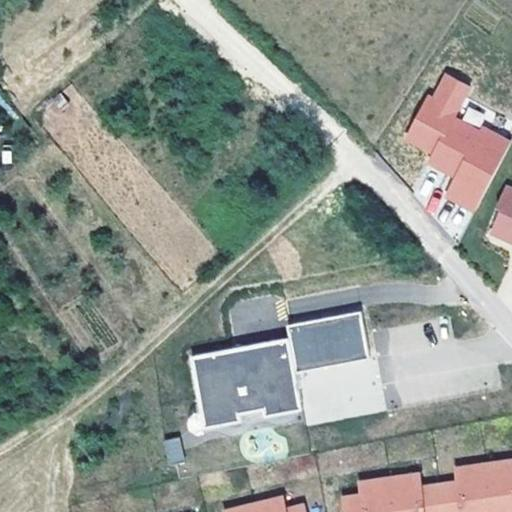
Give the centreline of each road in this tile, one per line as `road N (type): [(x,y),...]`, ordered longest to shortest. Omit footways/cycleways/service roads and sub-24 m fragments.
road 1 (track): [(186,0),(417,225)]
road 2 (residential): [(417,225),(511,331)]
